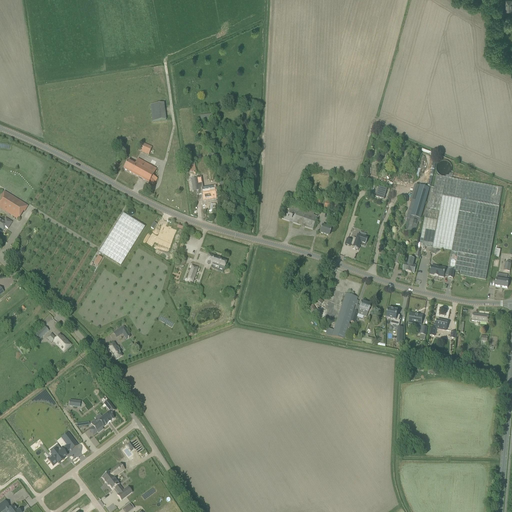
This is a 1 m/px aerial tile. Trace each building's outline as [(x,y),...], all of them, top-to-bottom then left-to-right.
[(166,121),(164,105),(151,106),(153,123),(166,121)] [(142,143),(138,151),(148,155),(152,147),(142,143)] [(149,183),(154,185),(156,181),(157,179),(152,176),(156,169),(137,159),(134,164),(128,161),(126,165),(123,169),(149,183)] [(425,216),(420,242),(424,243),(424,244),(424,246),(433,245),(432,249),(431,254),(435,255),(441,251),(441,250),(451,252),(448,267),(448,269),(461,272),(460,275),(485,280),(500,207),(499,207),(502,188),(458,180),(436,176),(434,187),(431,187),(425,216)] [(196,178),(190,179),(192,192),(198,191),(199,195),(202,195),(203,201),(202,201),(202,202),(216,199),(214,188),(214,186),(203,188),(202,185),(198,185),(197,178),(196,177),(196,178)] [(419,186),(410,219),(408,218),(407,220),(407,222),(405,231),(415,234),(418,222),(420,223),(422,219),(421,219),(430,189),(419,186)] [(379,187),(376,197),(384,200),(387,189),(379,187)] [(23,212),(24,212),(28,207),(13,198),(12,199),(5,194),(6,193),(4,192),(1,198),(2,198),(0,200),(0,207),(10,213),(9,214),(18,220),(23,212)] [(343,201),(345,195),(335,192),(333,198),(343,201)] [(319,210),(322,199),(314,196),(310,207),(319,210)] [(341,205),(326,200),(323,208),(339,213),(341,205)] [(312,230),(314,226),(318,213),(288,203),(282,219),(312,230)] [(123,214),(99,252),(121,266),(145,227),(123,214)] [(3,222),(0,220),(0,231),(2,232),(5,227),(7,229),(11,223),(5,219),(3,222)] [(322,225),(321,228),(319,233),(329,236),(332,228),(322,225)] [(365,239),(366,235),(360,233),(359,236),(357,236),(356,239),(353,238),(351,245),(353,246),(352,249),(358,251),(360,243),(365,245),(367,240),(365,239)] [(227,261),(208,254),(205,263),(212,265),(224,269),(227,261)] [(94,264),(97,266),(102,258),(98,256),(94,264)] [(405,263),(403,271),(414,274),(416,266),(413,265),(414,260),(409,258),(408,264),(405,263)] [(187,279),(186,282),(192,284),(198,268),(192,266),(191,269),(187,279)] [(453,278),(454,274),(454,271),(446,269),(442,268),(431,266),(430,275),(434,276),(434,277),(438,277),(439,277),(444,278),(444,275),(448,276),(448,278),(453,278)] [(507,276),(502,275),(497,274),(495,287),(507,289),(508,281),(507,281),(507,276)] [(324,330),(323,332),(325,334),(326,336),(343,340),(357,298),(346,294),(334,329),(332,328),(332,330),(327,329),(326,331),(324,330)] [(311,313),(316,310),(307,297),(302,301),(311,313)] [(317,297),(314,301),(312,304),(319,308),(323,302),(317,297)] [(358,313),(357,315),(366,318),(371,305),(361,302),(358,311),(358,312),(358,313)] [(394,310),(395,310),(392,310),(388,309),(386,319),(391,320),(390,325),(395,326),(398,327),(400,321),(398,321),(399,316),(397,316),(398,311),(394,310)] [(354,324),(357,315),(358,313),(358,312),(354,311),(350,322),(354,324)] [(408,324),(421,326),(423,316),(410,314),(408,324)] [(473,314),(472,319),(472,321),(488,323),(488,316),(473,314)] [(431,328),(430,336),(435,337),(436,329),(441,330),(446,331),(446,329),(447,329),(447,327),(448,323),(437,321),(436,324),(434,324),(433,328),(431,328)] [(123,326),(118,330),(121,335),(122,334),(124,336),(128,334),(123,326)] [(33,338),(36,342),(39,339),(48,331),(44,327),(35,335),(33,338)] [(419,335),(421,335),(420,340),(425,341),(427,328),(421,327),(419,335)] [(67,341),(64,338),(63,339),(59,335),(55,340),(50,335),(51,334),(48,337),(46,338),(52,344),(54,342),(60,348),(64,352),(66,351),(71,345),(67,341)] [(362,337),(361,343),(373,346),(374,339),(368,338),(362,337)] [(109,346),(107,347),(111,353),(116,360),(123,356),(120,353),(121,352),(118,347),(117,347),(114,343),(111,345),(109,346)] [(96,420),(91,424),(98,434),(103,430),(102,428),(103,427),(104,427),(107,425),(111,422),(110,422),(114,419),(111,414),(115,411),(108,401),(104,404),(110,412),(97,422),(96,420)] [(68,434),(62,439),(67,445),(70,450),(71,451),(77,446),(68,434)] [(52,456),(47,459),(53,466),(57,463),(58,464),(59,463),(63,461),(64,460),(63,459),(66,456),(65,454),(61,449),(60,449),(57,452),(56,450),(52,454),(51,455),(52,456)] [(102,478),(101,478),(102,479),(105,483),(108,487),(109,487),(112,491),(113,490),(119,485),(116,481),(113,477),(118,474),(120,472),(117,467),(114,469),(109,473),(109,472),(102,478)] [(128,487),(117,495),(121,501),(132,493),(128,487)] [(5,501),(0,504),(0,511),(2,511),(5,510),(6,511),(19,511),(18,510),(17,511),(14,507),(10,510),(8,508),(9,507),(5,501)]
